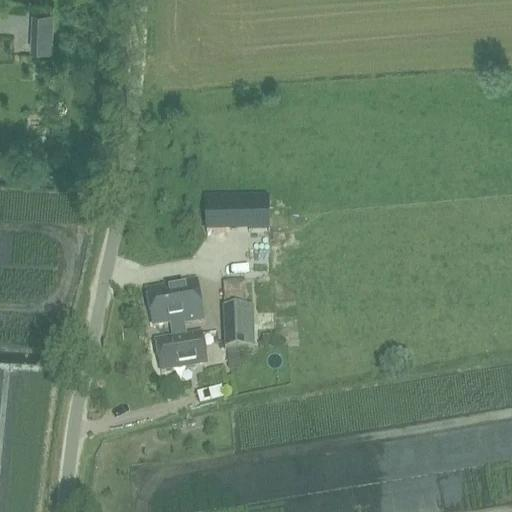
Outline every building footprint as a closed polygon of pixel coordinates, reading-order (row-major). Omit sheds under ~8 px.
[(53,15),(34,14),(32,51),(51,52),(53,15)] [(24,40),(22,24),(0,26),(2,42),(24,40)] [(228,200),(206,200),(207,234),(229,234),(228,200)] [(250,260),(250,241),(219,240),(218,260),(250,260)] [(177,289),(149,294),(155,330),(172,327),(174,340),(188,338),(186,325),(205,321),(198,283),(176,287),(177,289)] [(252,309),(225,310),(227,351),(254,350),(252,309)] [(158,343),(163,374),(209,366),(203,335),(188,338),(174,340),(158,343)]
